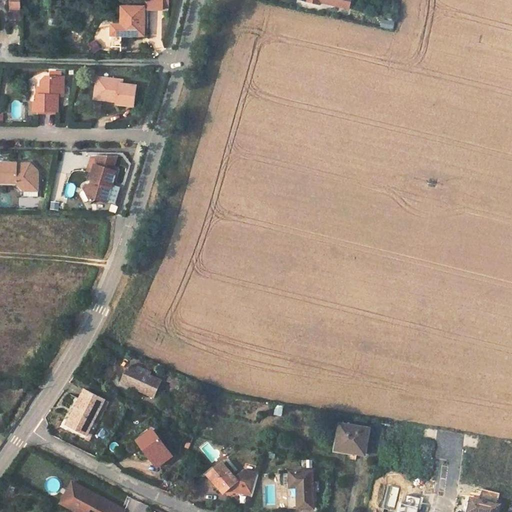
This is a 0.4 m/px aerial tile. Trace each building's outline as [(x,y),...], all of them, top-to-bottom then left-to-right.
[(12,0),(12,11),(21,11),(21,0),(12,0)] [(146,0),(147,10),(169,10),(169,0),(146,0)] [(123,3),(123,7),(123,26),(113,25),(112,48),(122,48),(122,36),(144,36),(145,7),(131,7),(131,3),(123,3)] [(364,16),(353,13),(351,21),(362,23),(364,16)] [(389,22),(372,18),(370,25),(388,29),(389,22)] [(89,45),(93,53),(100,49),(96,41),(89,45)] [(55,112),(55,95),(57,95),(57,77),(43,77),(41,81),(41,87),(41,95),(37,95),(37,101),(37,111),(55,112)] [(93,94),(114,98),(114,101),(113,104),(131,106),(134,86),(122,85),(122,81),(96,77),(93,94)] [(0,182),(13,183),(22,190),(25,185),(36,185),(36,163),(0,162),(0,182)] [(93,163),(87,182),(80,186),(83,193),(87,200),(94,196),(105,200),(114,170),(93,163)] [(51,201),(50,209),(59,210),(60,202),(51,201)] [(137,370),(130,367),(121,386),(138,394),(140,391),(153,397),(161,381),(149,375),(150,371),(139,366),(137,370)] [(183,381),(170,375),(166,382),(170,384),(169,386),(179,391),(183,381)] [(104,401),(84,390),(67,425),(87,435),(104,401)] [(275,406),(274,415),(281,416),(283,407),(275,406)] [(294,415),(288,414),(285,427),(292,428),(294,415)] [(370,429),(341,424),(337,450),(365,455),(370,429)] [(153,429),(137,441),(157,468),(173,456),(153,429)] [(234,477),(222,463),(207,475),(223,494),(232,486),(237,492),(252,496),(258,475),(243,470),(234,477)] [(313,471),(284,472),(284,486),(287,486),(288,509),(314,509),(313,471)] [(92,491),(82,486),(71,507),(81,511),(125,511),(127,510),(99,495),(98,497),(91,493),(92,491)] [(500,493),(481,489),(479,498),(469,496),(465,511),(498,511),(500,503),(498,502),(500,493)] [(415,511),(419,498),(406,495),(404,504),(398,502),(395,511),(415,511)]
